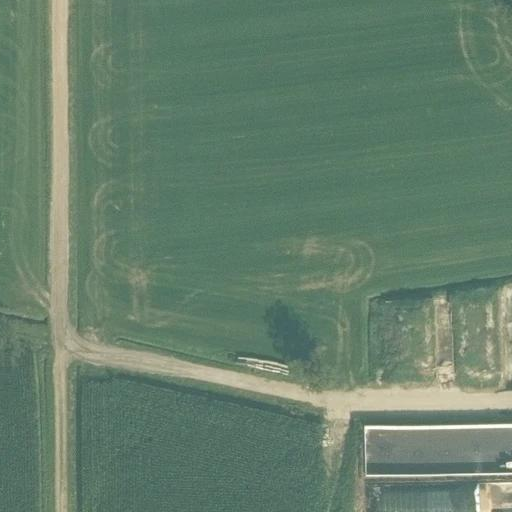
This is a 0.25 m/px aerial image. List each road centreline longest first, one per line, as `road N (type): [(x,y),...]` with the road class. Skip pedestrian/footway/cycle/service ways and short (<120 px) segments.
road 1 (track): [(61,511),(59,0)]
road 2 (track): [(511,403),(318,402),(60,345)]
